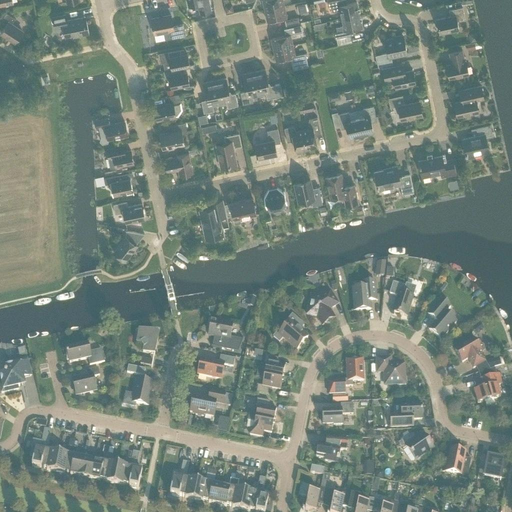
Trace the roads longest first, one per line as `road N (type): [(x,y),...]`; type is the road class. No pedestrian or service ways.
road 1 (residential): [(289,461),(315,366),(344,341),(363,337),(385,336),(422,356),(445,427),(511,444)]
road 2 (residential): [(439,130),(156,198)]
road 3 (residential): [(156,198),(129,66),(109,44),(100,6)]
road 4 (residential): [(439,130),(423,30),(408,17),(385,17),(375,0)]
road 5 (residential): [(223,21),(199,27),(207,64),(255,53),(248,16)]
road 6 (residential): [(159,434),(289,461)]
